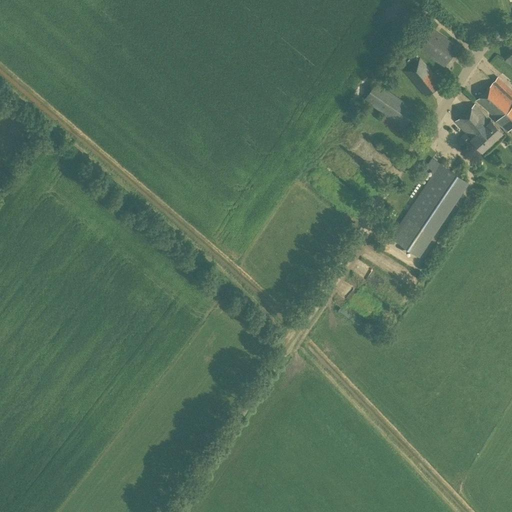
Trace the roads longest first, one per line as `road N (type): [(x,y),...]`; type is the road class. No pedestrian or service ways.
road 1 (unclassified): [(325,281),(475,55),(511,33)]
road 2 (track): [(171,511),(325,281)]
